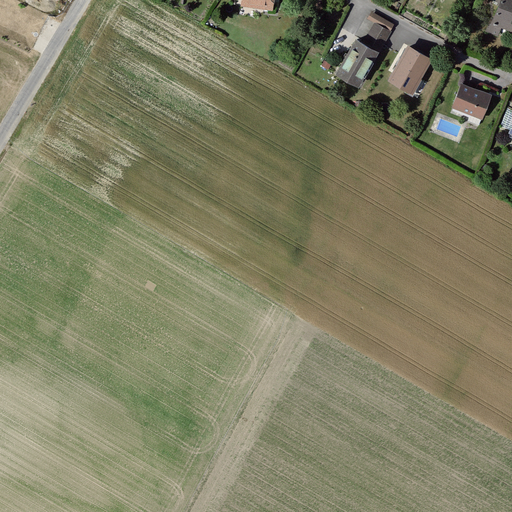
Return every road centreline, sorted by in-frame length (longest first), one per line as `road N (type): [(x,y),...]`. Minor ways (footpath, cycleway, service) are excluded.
road 1 (residential): [(359,0),(511,77)]
road 2 (residential): [(0,140),(84,0)]
